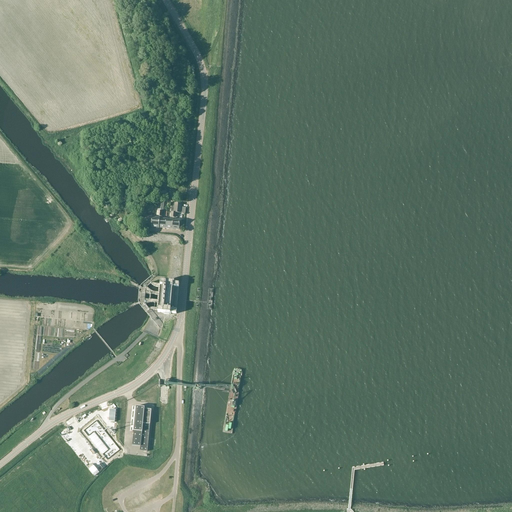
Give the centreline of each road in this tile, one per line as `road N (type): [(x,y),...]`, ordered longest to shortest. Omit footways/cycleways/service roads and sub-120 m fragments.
road 1 (tertiary): [(177,331),(203,77),(165,0)]
road 2 (tertiary): [(0,464),(59,418),(138,382),(177,331)]
road 3 (unclassified): [(175,493),(177,331)]
